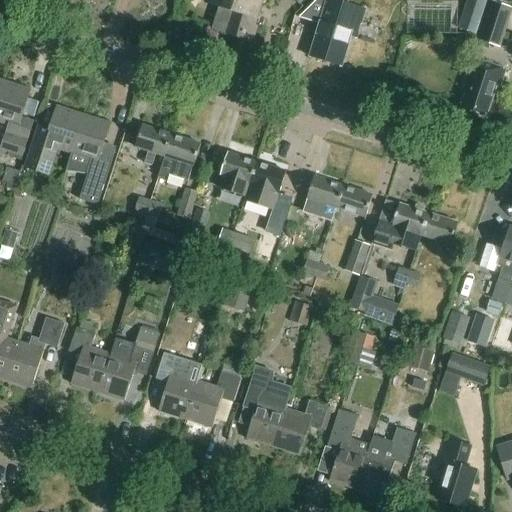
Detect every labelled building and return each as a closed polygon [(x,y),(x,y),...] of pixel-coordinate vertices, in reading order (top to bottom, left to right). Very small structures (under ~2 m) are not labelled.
[(218,11),(215,21),(212,34),(253,46),(258,30),(254,28),(262,0),(206,0),(205,7),(218,11)] [(321,26),(312,57),(327,62),(343,67),(352,37),(357,38),(366,9),(349,5),(350,0),(317,0),(299,19),(321,26)] [(467,0),(464,10),(482,16),(486,0),(467,0)] [(511,0),(493,0),(492,4),(480,41),(499,47),(511,10),(511,7),(511,0)] [(499,87),(504,72),(472,62),(463,94),(466,95),(462,107),(485,114),(494,85),(499,87)] [(29,90),(3,83),(0,93),(0,123),(7,126),(0,149),(0,155),(20,161),(31,124),(20,120),(29,90)] [(37,127),(24,168),(47,176),(52,161),(50,160),(54,149),(72,155),(73,155),(74,153),(85,117),(56,108),(48,131),(37,127)] [(72,155),(66,173),(84,175),(88,176),(81,201),(96,206),(104,181),(112,156),(100,152),(109,125),(85,117),(74,153),(73,155),(72,155)] [(152,167),(156,154),(165,157),(172,135),(144,125),(136,147),(149,151),(144,164),(152,167)] [(166,157),(159,178),(165,181),(167,175),(188,182),(201,145),(172,135),(165,157),(166,157)] [(246,199),(258,163),(228,154),(221,177),(224,178),(220,190),(246,199)] [(246,199),(245,203),(273,211),(285,172),(258,163),(246,199)] [(6,170),(2,183),(8,185),(15,187),(19,174),(6,170)] [(302,217),(331,225),(336,209),(343,187),(313,177),(306,200),(302,217)] [(343,187),(336,209),(365,219),(372,197),(343,187)] [(187,190),(179,217),(189,220),(197,193),(187,190)] [(135,212),(145,215),(150,202),(139,198),(135,212)] [(150,202),(145,215),(158,219),(162,206),(150,202)] [(393,253),(396,245),(417,252),(422,237),(429,215),(401,206),(394,226),(381,222),(373,246),(393,253)] [(188,237),(201,241),(210,215),(197,211),(188,237)] [(429,215),(422,237),(450,247),(458,225),(429,215)] [(147,221),(142,234),(151,237),(155,223),(147,221)] [(268,224),(258,256),(271,260),(281,229),(268,224)] [(506,238),(495,234),(491,246),(502,249),(497,267),(502,269),(499,281),(502,282),(496,304),(504,306),(505,306),(511,286),(511,228),(509,228),(506,238)] [(230,247),(234,234),(223,230),(218,246),(229,249),(230,247)] [(13,251),(18,235),(5,231),(0,247),(13,251)] [(234,234),(230,247),(250,254),(254,240),(234,234)] [(175,238),(173,246),(183,249),(185,242),(175,238)] [(370,246),(355,241),(344,272),(359,277),(370,246)] [(173,250),(166,272),(182,277),(189,255),(173,250)] [(314,278),(319,264),(308,260),(303,274),(314,278)] [(330,268),(319,264),(314,278),(325,282),(330,268)] [(406,285),(407,286),(411,272),(399,268),(393,287),(400,289),(398,296),(402,297),(406,285)] [(422,275),(411,272),(407,286),(418,289),(422,275)] [(202,293),(201,277),(187,278),(189,295),(202,293)] [(367,315),(378,283),(361,277),(349,309),(367,315)] [(252,292),(235,287),(229,306),(246,312),(252,292)] [(18,306),(0,301),(0,377),(7,380),(19,341),(8,337),(18,306)] [(315,307),(296,301),(289,322),(308,328),(315,307)] [(453,314),(444,340),(461,346),(470,320),(453,314)] [(48,319),(41,341),(32,338),(30,344),(19,341),(7,380),(32,387),(45,345),(58,350),(66,325),(48,319)] [(80,328),(93,332),(95,326),(82,322),(80,328)] [(99,393),(111,354),(94,349),(98,334),(78,328),(70,353),(81,357),(73,385),(99,393)] [(159,336),(141,331),(132,360),(111,354),(99,393),(125,401),(134,373),(146,377),(159,336)] [(392,331),(388,343),(402,347),(405,335),(392,331)] [(358,335),(354,349),(370,355),(375,340),(358,335)] [(415,345),(410,366),(426,371),(432,349),(415,345)] [(484,388),(491,368),(453,354),(439,392),(456,398),(462,380),(484,388)] [(186,420),(198,381),(179,375),(183,361),(164,355),(157,381),(168,384),(159,412),(186,420)] [(258,368),(254,383),(246,408),(255,411),(246,439),(274,448),(286,409),(292,389),(273,383),(274,373),(258,368)] [(218,387),(198,381),(186,420),(213,428),(221,401),(232,404),(240,379),(222,373),(218,387)] [(286,409),(274,448),(300,456),(309,428),(320,431),(328,407),(310,401),(306,415),(286,409)] [(329,448),(341,452),(332,482),(358,491),(369,454),(368,453),(370,447),(352,441),(359,416),(340,410),(329,448)] [(465,509),(477,472),(465,468),(472,449),(451,442),(443,465),(448,467),(437,499),(465,509)] [(511,443),(497,449),(508,482),(511,480),(511,443)] [(369,454),(358,491),(384,499),(394,468),(405,471),(409,459),(389,453),(370,447),(368,453),(369,454)]
